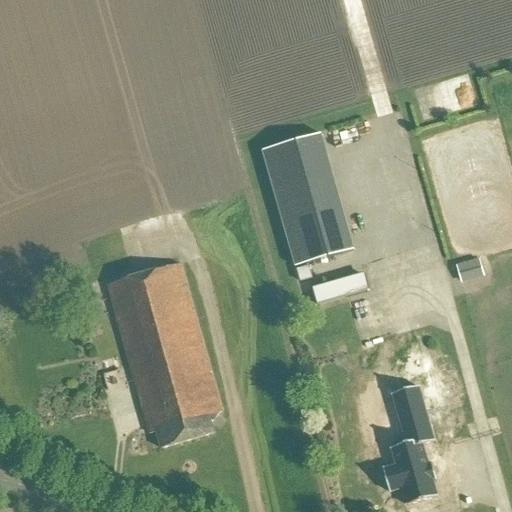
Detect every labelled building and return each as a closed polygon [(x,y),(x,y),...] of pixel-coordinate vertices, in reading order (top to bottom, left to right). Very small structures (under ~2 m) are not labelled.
[(355,252),(322,137),(262,154),(295,269),(355,252)] [(482,259),(459,265),(464,284),(488,278),(482,259)] [(212,426),(222,413),(181,267),(108,288),(148,429),(155,427),(162,451),(215,436),(212,426)] [(310,269),(297,272),(301,284),(313,281),(310,269)] [(392,456),(377,460),(385,488),(390,486),(400,485),(406,508),(434,499),(428,476),(430,475),(431,477),(432,476),(428,456),(426,456),(426,458),(424,459),(418,438),(429,435),(417,387),(391,393),(403,435),(388,438),(392,456)]
